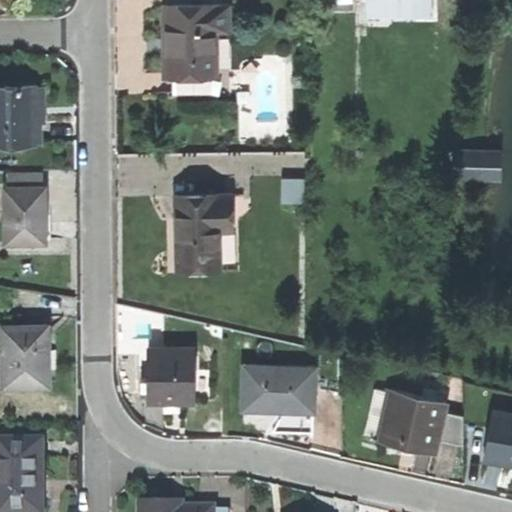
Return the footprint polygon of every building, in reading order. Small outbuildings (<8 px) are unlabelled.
[(368,0),(368,11),(392,12),(392,15),(432,16),(432,0),(368,0)] [(174,73),(217,73),(216,28),(228,28),(228,3),(164,4),(164,46),(165,73),(174,73)] [(228,68),(228,28),(216,28),(217,73),(174,73),(174,96),(229,95),(229,88),(228,68)] [(366,29),(367,105),(419,104),(419,79),(394,79),(394,56),(420,55),(420,28),(366,29)] [(33,86),(0,85),(0,142),(36,143),(35,122),(43,122),(43,107),(42,86),(33,86)] [(414,145),(415,121),(391,120),(391,144),(414,145)] [(438,142),(463,146),(466,123),(441,120),(438,142)] [(483,174),(498,175),(498,153),(485,153),(458,152),(457,174),(483,174)] [(8,175),(8,188),(39,188),(39,174),(8,175)] [(6,242),(45,242),(45,215),(44,188),(39,188),(8,188),(6,188),(6,242)] [(177,263),(219,262),(218,230),(227,230),(226,194),(176,195),(176,222),(177,263)] [(5,384),(47,384),(47,363),(47,327),(5,327),(5,384)] [(185,400),(194,399),(193,348),(163,348),(148,348),(148,400),(172,400),(185,400)] [(291,405),(315,405),(315,388),(316,365),(246,362),(245,405),(280,407),(280,404),(291,405)] [(365,430),(379,433),(391,387),(377,384),(365,430)] [(413,438),(437,444),(438,437),(445,408),(448,398),(391,384),(391,387),(379,433),(379,436),(404,443),(405,436),(413,438)] [(511,463),(511,408),(495,405),(485,459),(511,463)] [(445,408),(438,437),(465,443),(464,413),(445,408)] [(9,511),(9,509),(47,509),(47,485),(47,435),(5,435),(5,489),(0,489),(0,511),(9,511)] [(166,506),(166,501),(143,501),(142,511),(215,511),(216,508),(216,506),(178,506),(173,506),(166,506)]
